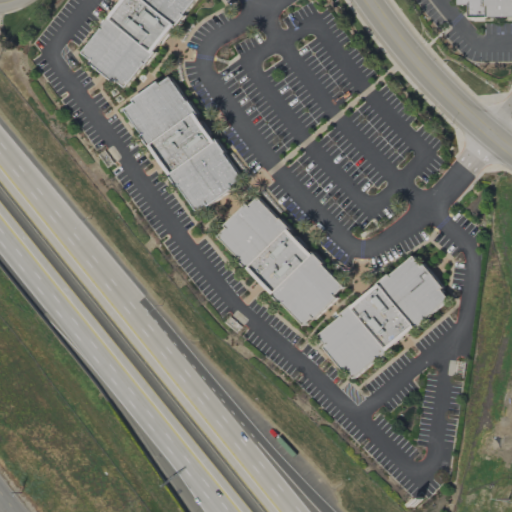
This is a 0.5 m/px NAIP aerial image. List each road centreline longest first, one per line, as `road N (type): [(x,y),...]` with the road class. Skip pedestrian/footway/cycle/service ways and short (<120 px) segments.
road 1 (motorway): [(0,229),(205,484)]
road 2 (motorway): [(186,380),(0,151)]
road 3 (tertiary): [(368,0),(440,88),(511,153)]
road 4 (motorway): [(316,511),(186,380)]
road 5 (motorway): [(293,511),(186,380)]
